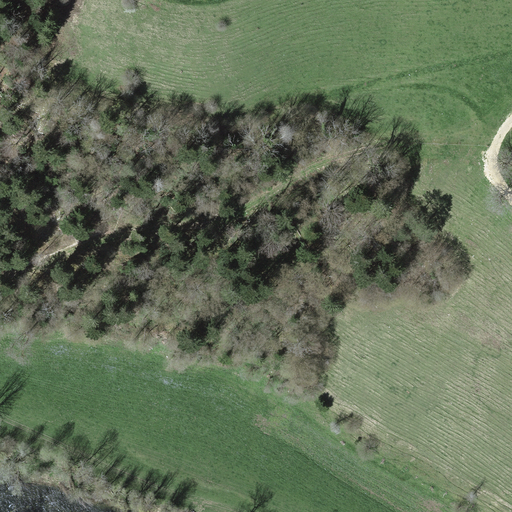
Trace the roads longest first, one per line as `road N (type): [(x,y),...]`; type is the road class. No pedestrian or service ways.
road 1 (track): [(511,56),(375,78),(308,95),(251,129),(221,129),(106,109),(73,95),(51,76),(14,0)]
road 2 (track): [(0,268),(410,131),(443,129),(496,145)]
road 3 (track): [(237,511),(0,430)]
